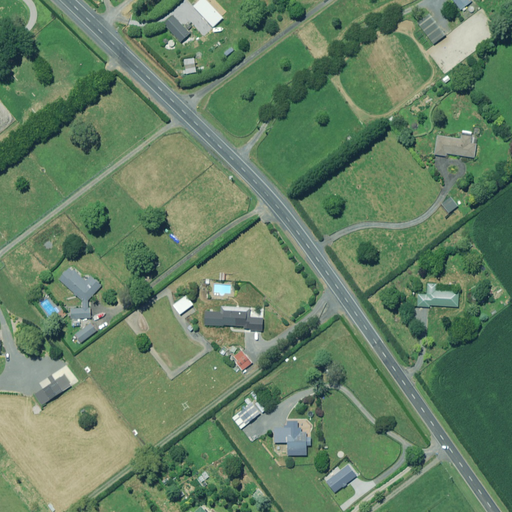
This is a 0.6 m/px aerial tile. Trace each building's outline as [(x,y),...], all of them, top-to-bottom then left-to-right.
[(472,3),(469,0),(454,0),(462,10),(472,3)] [(448,34),(430,14),(418,24),(436,44),(448,34)] [(192,34),(175,16),(166,24),(182,42),(192,34)] [(450,74),(445,78),(448,83),(454,79),(450,74)] [(474,137),(462,135),(462,139),(438,137),(436,156),(448,157),(448,155),(477,157),(478,144),(474,143),(474,137)] [(459,207),(454,201),(443,209),(448,215),(459,207)] [(88,319),(93,319),(93,307),(91,307),(90,300),(103,287),(92,276),(87,281),(72,267),(60,279),(81,299),(84,302),(84,308),(72,308),(72,319),(73,319),(73,327),(82,326),(82,319),(85,319),(88,319)] [(437,284),(429,284),(428,295),(420,294),(419,307),(431,308),(431,306),(459,307),(460,292),(437,291),(437,284)] [(195,305),(188,296),(175,306),(182,315),(195,305)] [(263,308),(223,307),(223,313),(214,313),(214,310),(207,310),(207,326),(238,327),(238,329),(261,329),(261,320),(263,320),(263,308)] [(99,331),(93,324),(77,335),(82,343),(99,331)] [(253,364),(244,351),(234,358),(244,371),(253,364)] [(73,386),(66,375),(36,395),(44,406),(73,386)] [(268,410),(262,401),(257,404),(264,413),(268,410)] [(262,414),(254,403),(239,415),(247,425),(262,414)] [(313,437),(309,437),(309,427),(280,427),(280,442),(288,442),(288,455),(299,455),(299,450),(309,450),(309,447),(313,447),(313,437)]
